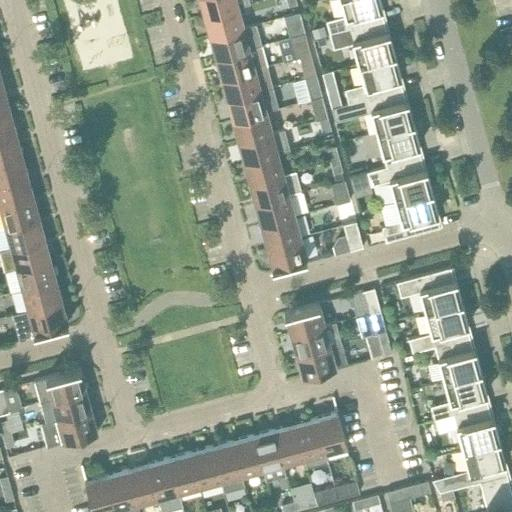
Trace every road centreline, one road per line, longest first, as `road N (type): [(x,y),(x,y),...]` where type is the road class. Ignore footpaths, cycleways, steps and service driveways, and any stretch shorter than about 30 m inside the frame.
road 1 (residential): [(101,333),(8,0)]
road 2 (residential): [(248,295),(167,0)]
road 3 (residential): [(248,295),(499,224)]
road 4 (residential): [(499,224),(438,0)]
road 5 (residential): [(276,398),(363,375),(392,480)]
road 6 (residential): [(130,438),(276,398)]
road 7 (residential): [(56,511),(43,461),(130,438)]
